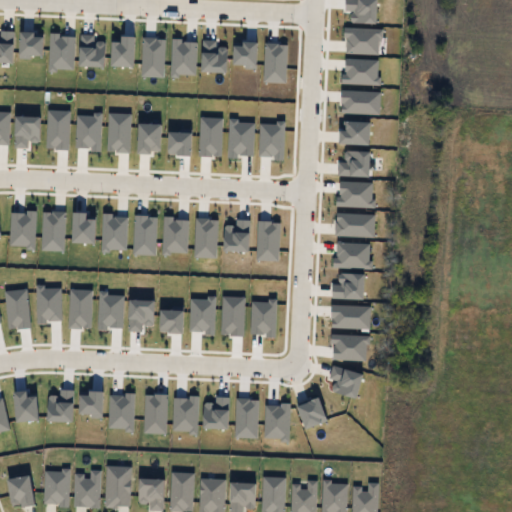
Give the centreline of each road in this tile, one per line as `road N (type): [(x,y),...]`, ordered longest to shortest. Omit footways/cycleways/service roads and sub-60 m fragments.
road 1 (residential): [(312,0),(294,361)]
road 2 (residential): [(303,188),(0,173)]
road 3 (residential): [(0,356),(294,361)]
road 4 (residential): [(158,0),(312,7)]
